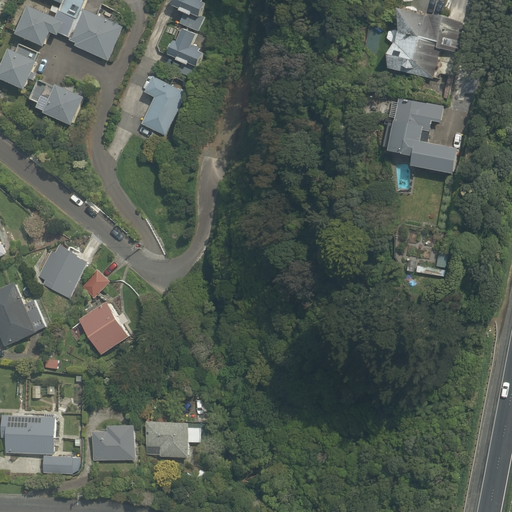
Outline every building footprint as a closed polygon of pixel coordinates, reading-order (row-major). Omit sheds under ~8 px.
[(195,0),(178,0),(176,8),(187,12),(182,24),(198,30),(208,5),(195,0)] [(71,38),(80,19),(62,11),(58,18),(32,6),(19,36),(48,49),(55,34),(61,37),(63,34),(71,38)] [(80,19),(71,38),(78,41),(75,47),(110,63),(127,27),(90,10),(85,21),(80,19)] [(466,24),(404,11),(392,70),(437,80),(444,48),(460,52),(466,24)] [(198,36),(188,32),(182,44),(176,41),(171,51),(182,57),(180,61),(197,69),(205,53),(192,47),(198,36)] [(44,54),(17,42),(1,79),(28,91),(44,54)] [(190,95),(159,79),(151,94),(159,99),(146,125),(168,137),(190,95)] [(41,83),(33,98),(43,104),(40,109),(74,129),(90,101),(61,84),(56,92),(41,83)] [(427,144),(434,102),(400,96),(391,153),(418,158),(417,167),(457,174),(461,149),(427,144)] [(0,258),(9,254),(0,233),(0,258)] [(39,336),(38,334),(50,329),(37,296),(25,301),(19,285),(0,291),(0,333),(6,349),(39,336)] [(134,339),(113,304),(85,322),(106,356),(134,339)] [(83,453),(62,452),(64,415),(58,415),(10,412),(9,415),(5,415),(3,438),(8,439),(7,452),(45,454),(44,473),(82,475),(83,453)] [(150,421),(148,447),(162,448),(162,457),(192,459),(193,423),(150,421)] [(139,427),(111,427),(111,432),(95,432),(95,461),(139,462),(139,427)]
